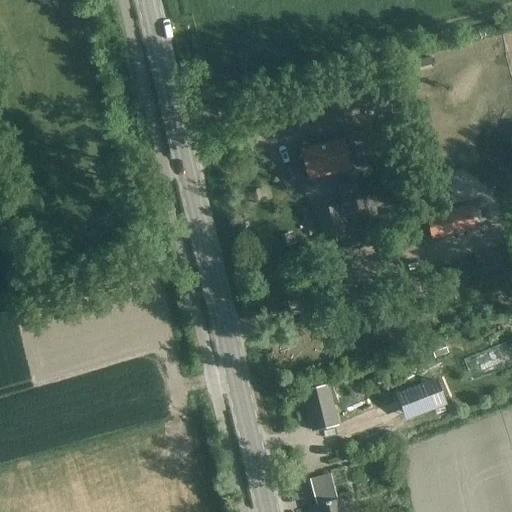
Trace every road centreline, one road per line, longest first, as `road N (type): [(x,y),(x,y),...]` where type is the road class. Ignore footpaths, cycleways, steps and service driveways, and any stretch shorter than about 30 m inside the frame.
road 1 (tertiary): [(267,511),(147,0)]
road 2 (track): [(511,6),(211,91),(193,24),(132,38)]
